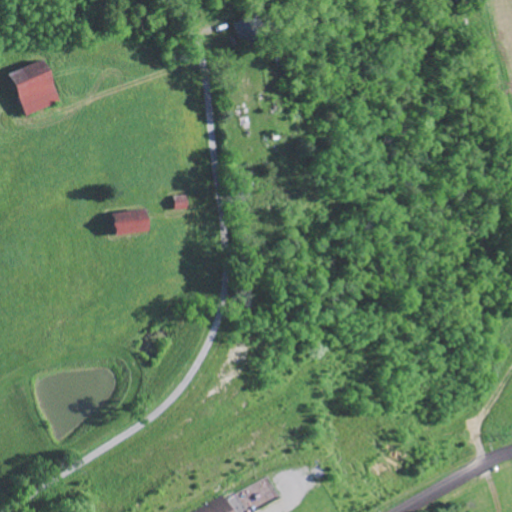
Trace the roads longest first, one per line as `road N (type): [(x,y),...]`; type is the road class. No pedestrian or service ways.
road 1 (residential): [(5,511),(162,406),(214,325),(224,237),(199,64),(165,0)]
road 2 (residential): [(400,511),(511,449)]
